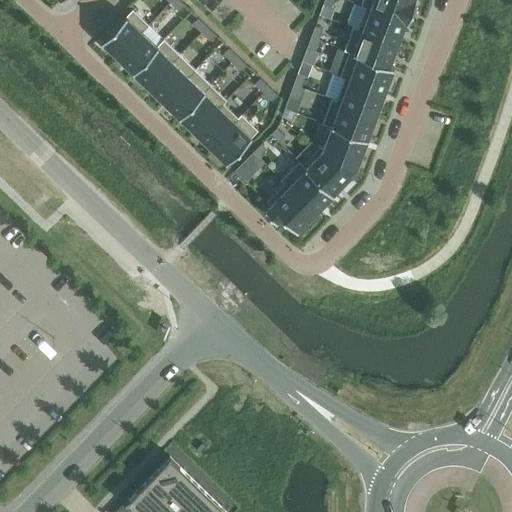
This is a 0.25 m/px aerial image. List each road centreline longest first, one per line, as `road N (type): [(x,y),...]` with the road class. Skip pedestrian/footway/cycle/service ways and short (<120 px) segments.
road 1 (residential): [(61,36),(305,267),(333,253),(390,187),(458,0)]
road 2 (tertiary): [(0,116),(209,327)]
road 3 (residential): [(209,327),(32,511)]
road 4 (tertiary): [(417,445),(397,446),(280,379)]
road 5 (tertiary): [(280,379),(380,485)]
road 6 (primary): [(485,442),(474,458),(423,467),(394,509)]
